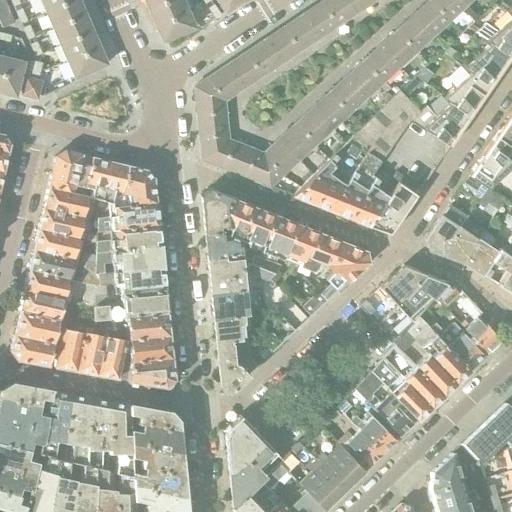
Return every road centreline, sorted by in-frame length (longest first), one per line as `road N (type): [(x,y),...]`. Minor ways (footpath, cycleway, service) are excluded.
road 1 (residential): [(398,250),(232,397),(198,405)]
road 2 (residential): [(173,162),(198,405)]
road 3 (residential): [(173,162),(398,250)]
road 4 (residential): [(398,250),(511,81)]
road 5 (residential): [(198,405),(0,370)]
road 6 (residential): [(0,281),(37,124)]
road 7 (residential): [(285,0),(152,86)]
road 8 (residential): [(407,470),(511,366)]
road 9 (residential): [(173,162),(37,124)]
road 10 (residential): [(511,308),(398,250)]
